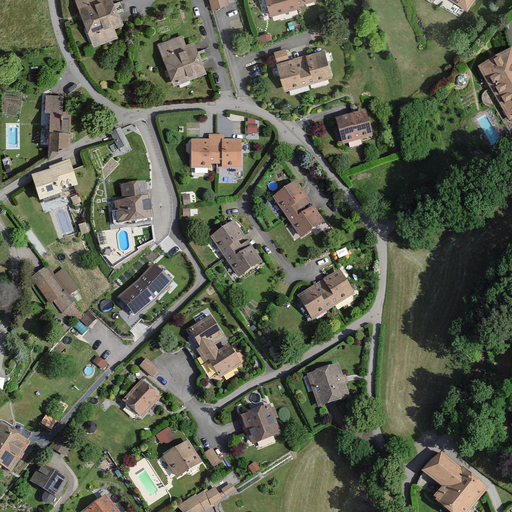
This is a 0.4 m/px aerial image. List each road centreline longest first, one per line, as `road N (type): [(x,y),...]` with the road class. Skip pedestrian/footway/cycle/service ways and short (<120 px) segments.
road 1 (residential): [(408,511),(371,414),(381,285),(374,229),(304,140),(269,116),(212,104),(149,112)]
road 2 (residential): [(104,336),(126,354),(201,285),(174,234),(175,205),(149,112)]
road 3 (track): [(400,486),(450,432),(511,306)]
road 4 (unknown): [(286,126),(248,208),(286,264),(325,265)]
road 5 (track): [(374,229),(511,170)]
road 6 (residential): [(53,0),(66,54),(121,121)]
road 7 (residential): [(121,121),(0,193)]
